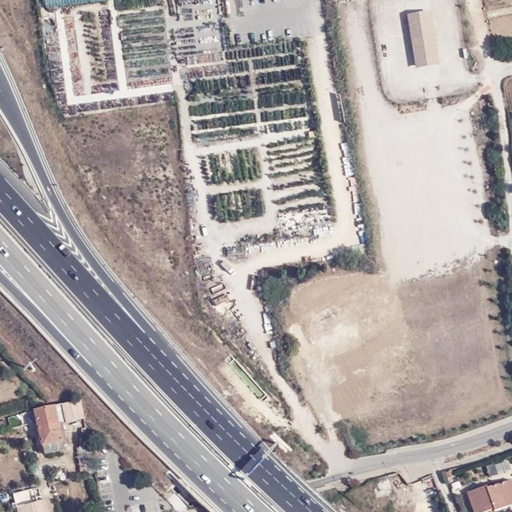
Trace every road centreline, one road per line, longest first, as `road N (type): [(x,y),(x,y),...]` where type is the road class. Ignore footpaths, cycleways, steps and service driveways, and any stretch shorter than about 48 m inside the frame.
road 1 (unknown): [(236,285),(261,268),(339,246),(351,214),(316,8),(237,28)]
road 2 (motorway): [(191,402),(67,225),(0,83)]
road 3 (tertiary): [(511,425),(207,511)]
road 4 (unknown): [(171,0),(201,197),(236,285)]
road 5 (motorway): [(0,244),(199,459)]
road 6 (motorway): [(191,402),(0,193)]
road 7 (motorway): [(0,277),(85,365),(199,459)]
road 8 (unknown): [(236,285),(272,384),(313,438),(354,471)]
road 9 (unknown): [(185,91),(79,107),(58,30)]
road 10 (motorway): [(303,511),(191,402)]
